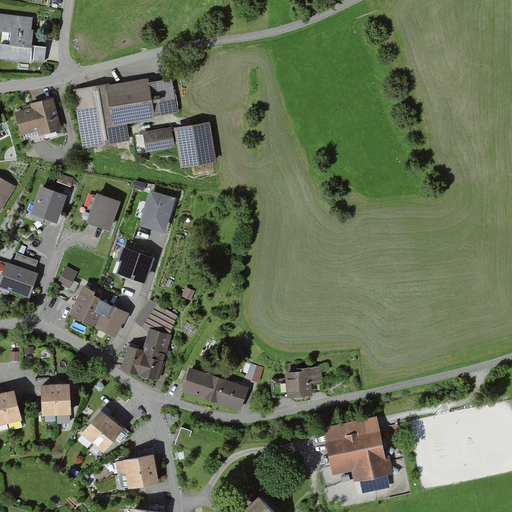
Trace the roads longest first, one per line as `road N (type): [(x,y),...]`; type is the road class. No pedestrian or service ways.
road 1 (residential): [(147,393),(235,420),(362,394)]
road 2 (residential): [(65,76),(179,46),(281,31)]
road 3 (residential): [(0,325),(73,340),(147,393)]
road 4 (track): [(362,394),(511,357)]
road 5 (residential): [(177,507),(203,496),(241,453),(299,446)]
